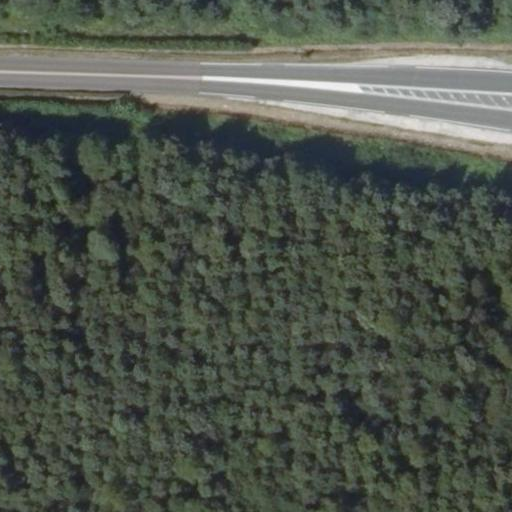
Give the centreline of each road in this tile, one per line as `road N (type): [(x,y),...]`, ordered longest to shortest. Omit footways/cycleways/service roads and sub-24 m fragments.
road 1 (primary): [(129,74),(511,118)]
road 2 (primary): [(511,83),(129,74)]
road 3 (primary): [(0,70),(129,74)]
